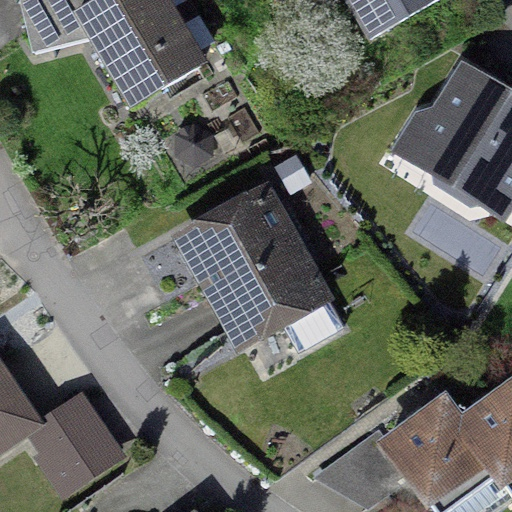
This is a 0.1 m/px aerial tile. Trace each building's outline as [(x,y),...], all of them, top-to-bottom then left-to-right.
[(78,21),(132,111),(198,71),(155,0),(108,0),(86,14),(77,0),(22,0),(19,1),(26,35),(78,21)] [(341,0),(367,44),(442,0),(441,0),(341,0)] [(486,203),(499,211),(511,191),(511,106),(501,99),(494,101),(463,81),(441,117),(420,122),(425,142),(415,157),(432,168),(435,184),(470,206),(486,203)] [(260,201),(183,245),(239,346),(277,324),(295,358),(341,332),(316,288),(310,291),(260,201)] [(0,383),(0,450),(31,430),(0,383)] [(419,423),(383,449),(428,511),(452,511),(494,482),(511,504),(511,503),(511,502),(511,388),(485,408),(457,428),(441,407),(419,423)]
